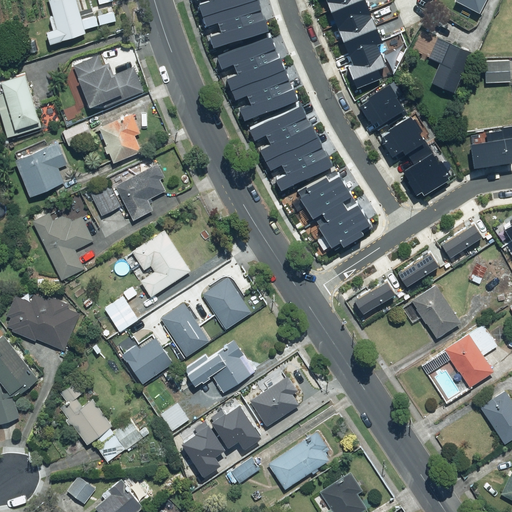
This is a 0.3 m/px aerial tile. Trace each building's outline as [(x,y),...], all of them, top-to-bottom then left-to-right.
[(50,0),(55,14),(50,16),(54,28),(47,30),(51,42),(86,31),(76,0),(50,0)] [(199,0),(203,10),(230,0),(199,0)] [(242,13),(240,8),(261,1),(260,0),(230,0),(203,10),(206,20),(218,16),(220,21),(242,13)] [(370,4),(368,0),(333,0),(330,2),(337,18),(370,4)] [(376,20),(370,4),(337,18),(343,34),(376,20)] [(264,11),(244,18),(242,13),(220,21),(221,25),(209,30),(213,41),(268,22),(264,11)] [(429,33),(442,40),(451,22),(439,16),(429,33)] [(383,36),(376,20),(343,34),(350,49),(377,38),(383,36)] [(235,62),(257,53),(255,48),(275,40),(270,29),(217,51),(222,62),(233,57),(235,62)] [(377,38),(350,49),(353,58),(348,60),(357,82),(382,72),(378,63),(386,60),(377,38)] [(472,51),(449,41),(446,47),(444,46),(438,60),(440,61),(431,80),(455,90),(472,51)] [(279,50),(259,58),(257,53),(235,62),(237,67),(226,72),(231,83),(284,61),(279,50)] [(91,101),(104,95),(107,102),(145,86),(135,63),(116,71),(111,58),(105,61),(101,51),(75,62),(91,101)] [(510,59),(484,59),(485,81),(511,81),(510,59)] [(249,93),(270,84),(268,79),(288,71),(284,61),(231,83),(235,93),(247,88),(249,93)] [(27,69),(0,77),(0,111),(8,136),(44,125),(27,69)] [(397,90),(390,78),(357,98),(370,119),(378,114),(381,118),(385,115),(388,120),(407,109),(396,91),(397,90)] [(239,102),(244,114),(297,91),(292,80),(272,88),(270,84),(249,93),(251,97),(239,102)] [(288,123),(285,118),(306,107),(300,97),(248,124),(254,135),(266,129),(268,134),(288,123)] [(133,112),(100,128),(116,161),(142,148),(135,134),(142,131),(133,112)] [(411,112),(382,132),(394,150),(403,144),(406,149),(408,148),(427,135),(411,112)] [(480,113),(462,116),(464,131),(483,128),(480,113)] [(260,144),(266,155),(317,128),(311,117),(290,128),(288,123),(268,134),(271,138),(260,144)] [(87,119),(64,129),(72,146),(94,135),(87,119)] [(488,136),(469,139),(472,160),(511,154),(511,126),(487,130),(488,136)] [(282,158),(284,163),(303,153),(301,148),(322,137),(317,128),(266,155),(270,164),(282,158)] [(452,170),(427,135),(408,148),(414,158),(403,166),(418,188),(422,185),(425,189),(452,170)] [(59,140),(16,158),(31,193),(65,179),(59,165),(68,161),(59,140)] [(276,174),(282,184),(332,157),(327,147),(306,158),(303,153),(284,163),(287,168),(276,174)] [(158,161),(116,182),(133,217),(153,207),(148,198),(166,189),(161,178),(165,176),(158,161)] [(301,191),(308,202),(346,179),(339,167),(330,173),(326,167),(306,180),(310,186),(301,191)] [(322,206),(327,214),(348,201),(342,192),(351,186),(346,179),(308,202),(314,212),(322,206)] [(120,204),(108,180),(91,190),(103,213),(120,204)] [(348,201),(327,214),(318,220),(331,240),(340,235),(343,239),(364,226),(361,222),(370,216),(357,196),(348,201)] [(48,211),(33,220),(63,279),(87,267),(77,249),(95,239),(82,214),(72,219),(68,212),(53,220),(48,211)] [(474,219),(443,239),(450,250),(481,230),(474,219)] [(177,233),(170,238),(165,230),(134,250),(145,267),(151,263),(156,270),(141,280),(150,294),(190,268),(177,247),(183,243),(177,233)] [(430,246),(398,267),(406,279),(438,259),(430,246)] [(488,267),(477,262),(470,277),(481,282),(488,267)] [(230,274),(205,291),(227,324),(252,308),(230,274)] [(395,286),(387,275),(355,295),(363,307),(395,286)] [(123,290),(128,298),(138,291),(133,283),(123,290)] [(435,283),(401,306),(413,325),(424,317),(437,336),(461,320),(435,283)] [(12,314),(7,326),(64,349),(78,313),(67,309),(69,301),(49,293),(47,298),(34,293),(31,300),(15,294),(7,312),(12,314)] [(139,317),(124,294),(105,307),(120,330),(139,317)] [(185,297),(161,313),(186,351),(210,335),(185,297)] [(485,322),(422,363),(428,372),(451,357),(469,385),(493,369),(484,355),(500,344),(485,322)] [(37,376),(3,334),(0,336),(0,377),(3,381),(0,381),(0,422),(22,414),(15,395),(37,376)] [(139,340),(123,350),(142,379),(173,359),(157,335),(142,345),(139,340)] [(213,370),(225,387),(251,370),(240,353),(243,351),(233,337),(209,353),(206,349),(185,363),(197,381),(213,370)] [(89,444),(94,440),(109,461),(149,431),(145,425),(138,430),(129,418),(116,427),(75,372),(49,391),(89,444)] [(288,373),(251,396),(266,419),(299,399),(293,389),(297,386),(288,373)] [(187,374),(175,383),(182,393),(194,385),(187,374)] [(511,396),(507,390),(483,406),(506,440),(511,436),(511,396)] [(239,398),(212,416),(229,441),(237,435),(243,443),(261,431),(239,398)] [(190,418),(179,400),(160,413),(171,430),(190,418)] [(210,419),(182,437),(203,468),(220,457),(215,450),(226,444),(210,419)] [(318,426),(270,458),(287,483),(330,455),(325,448),(330,444),(318,426)] [(253,453),(233,466),(240,478),(261,464),(253,453)] [(351,467),(321,487),(333,506),(324,511),(351,511),(367,502),(358,488),(363,485),(351,467)] [(511,468),(499,493),(511,499),(511,468)] [(96,488),(79,474),(67,489),(84,503),(96,488)] [(134,511),(144,504),(121,477),(110,487),(113,491),(95,506),(100,511),(134,511)] [(286,511),(294,507),(287,498),(277,505),(281,511),(286,511)] [(173,511),(162,505),(158,503),(153,511),(173,511)]
